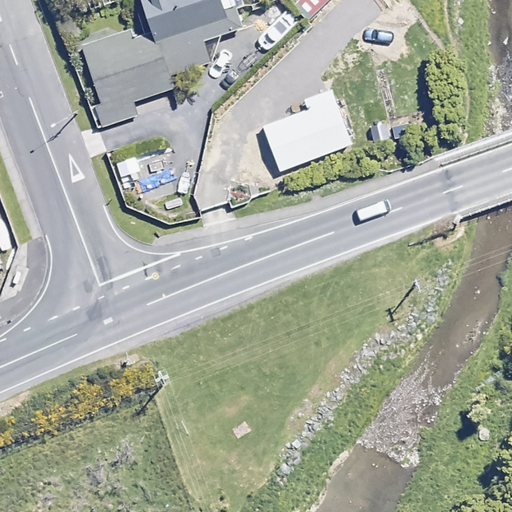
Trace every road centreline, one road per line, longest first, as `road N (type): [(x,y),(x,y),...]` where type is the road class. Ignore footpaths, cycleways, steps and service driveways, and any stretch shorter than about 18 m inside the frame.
road 1 (tertiary): [(511,158),(94,306)]
road 2 (residential): [(94,306),(0,64)]
